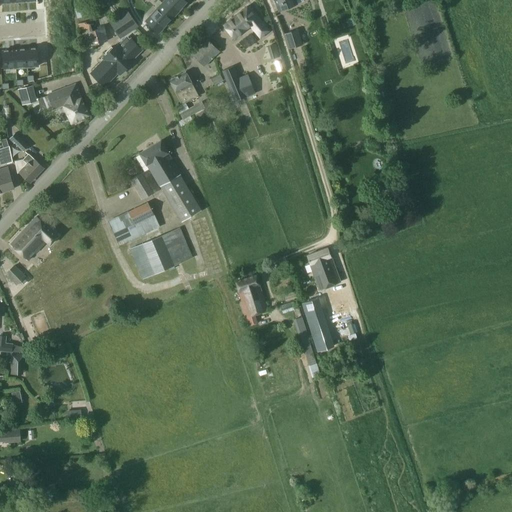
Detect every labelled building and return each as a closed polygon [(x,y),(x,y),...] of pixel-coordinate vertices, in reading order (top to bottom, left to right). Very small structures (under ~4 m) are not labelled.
[(164,0),(160,5),(174,17),(189,0),(164,0)] [(303,0),(274,0),(278,11),(296,4),(304,1),(303,0)] [(174,17),(160,5),(145,21),(158,33),(174,17)] [(225,25),(235,38),(251,25),(261,37),(269,30),(249,5),(225,25)] [(138,26),(127,9),(108,22),(120,39),(138,26)] [(108,41),(102,18),(78,24),(84,47),(108,41)] [(297,30),(284,34),(289,48),(301,44),(297,30)] [(128,40),(126,38),(117,46),(115,44),(112,48),(110,47),(104,53),(106,54),(102,58),(106,62),(93,76),(91,75),(91,76),(104,87),(118,73),(120,74),(133,60),(131,59),(141,49),(130,39),(128,40)] [(220,52),(207,39),(191,54),(204,67),(220,52)] [(277,43),(269,45),(272,58),(281,56),(277,43)] [(36,48),(25,49),(27,67),(38,66),(36,48)] [(25,49),(14,50),(15,68),(27,67),(25,49)] [(3,51),(4,69),(15,68),(14,50),(3,51)] [(222,71),(235,102),(255,93),(248,75),(239,78),(233,66),(222,71)] [(192,84),(185,72),(170,80),(182,104),(198,96),(192,84)] [(223,81),(220,75),(211,79),(214,85),(223,81)] [(21,88),(25,103),(36,100),(31,85),(21,88)] [(42,113),(63,105),(72,123),(73,122),(74,124),(77,124),(79,121),(79,119),(88,115),(81,99),(75,85),(38,99),(42,113)] [(183,120),(179,122),(181,127),(186,124),(206,113),(203,108),(205,108),(201,102),(179,114),(183,120)] [(28,147),(15,133),(9,139),(14,144),(14,143),(23,152),(28,147)] [(9,146),(6,139),(1,140),(3,148),(0,148),(0,163),(1,165),(12,162),(9,146)] [(181,222),(201,210),(160,141),(139,153),(159,186),(160,186),(181,222)] [(28,154),(23,159),(15,161),(17,174),(19,172),(29,182),(43,168),(28,154)] [(0,192),(14,189),(7,167),(0,169),(0,192)] [(159,189),(147,169),(129,181),(141,200),(159,189)] [(154,214),(148,202),(108,221),(119,245),(160,227),(156,218),(152,220),(150,216),(154,214)] [(22,232),(11,244),(28,260),(46,241),(49,244),(50,244),(58,236),(36,216),(36,217),(24,230),(22,232)] [(192,257),(179,227),(129,249),(142,279),(192,257)] [(331,258),(328,248),(307,255),(319,290),(340,282),(331,258)] [(26,276),(14,265),(5,274),(16,286),(26,276)] [(267,310),(256,275),(235,282),(246,317),(267,310)] [(292,301),(280,306),(282,314),(295,310),(292,301)] [(306,315),(318,353),(333,349),(321,310),(306,315)] [(312,378),(320,375),(302,317),(294,320),(312,378)] [(0,351),(12,352),(13,344),(6,343),(7,336),(0,335),(0,351)] [(45,347),(51,345),(47,335),(41,337),(45,347)] [(11,354),(11,365),(23,365),(23,356),(23,354),(11,354)] [(18,391),(10,393),(13,404),(21,402),(18,391)] [(0,404),(9,403),(8,395),(0,396),(0,404)] [(82,419),(81,412),(66,413),(67,421),(82,419)] [(20,429),(4,431),(4,432),(5,442),(5,443),(21,442),(20,429)]
